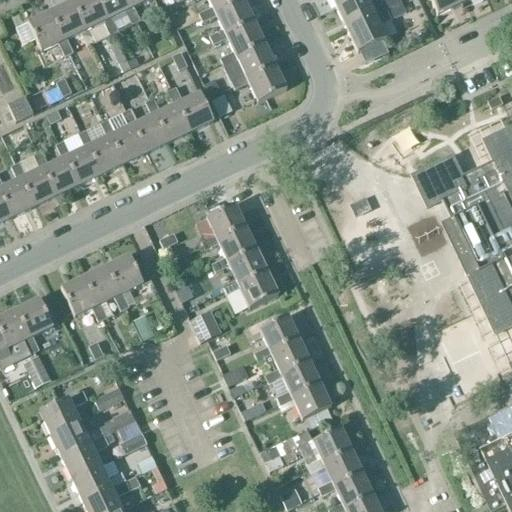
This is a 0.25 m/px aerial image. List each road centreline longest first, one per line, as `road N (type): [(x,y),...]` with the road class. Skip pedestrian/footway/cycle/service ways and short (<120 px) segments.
road 1 (residential): [(0,274),(249,154)]
road 2 (residential): [(249,154),(315,123),(325,97),(284,0)]
road 3 (residential): [(305,268),(249,154)]
